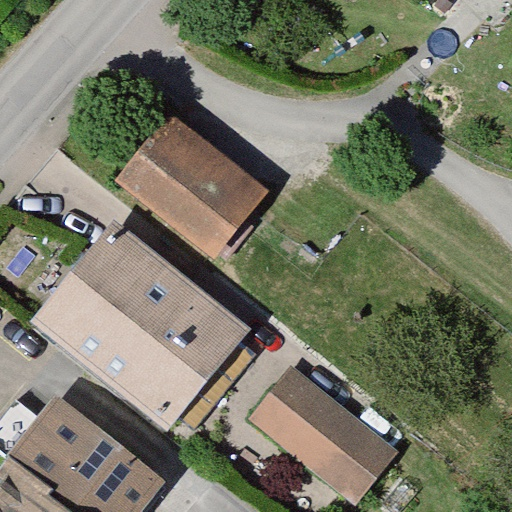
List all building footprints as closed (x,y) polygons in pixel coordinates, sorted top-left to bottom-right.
[(212,262),(264,201),(164,117),(113,178),(212,262)] [(244,338),(107,227),(23,330),(161,441),(244,338)] [(358,510),(400,458),(311,386),(305,420),(283,449),(358,510)] [(0,465),(3,468),(56,511),(141,511),(165,484),(103,433),(82,457),(29,414),(0,448),(0,465)] [(0,511),(56,511),(3,468),(0,472),(0,511)]
